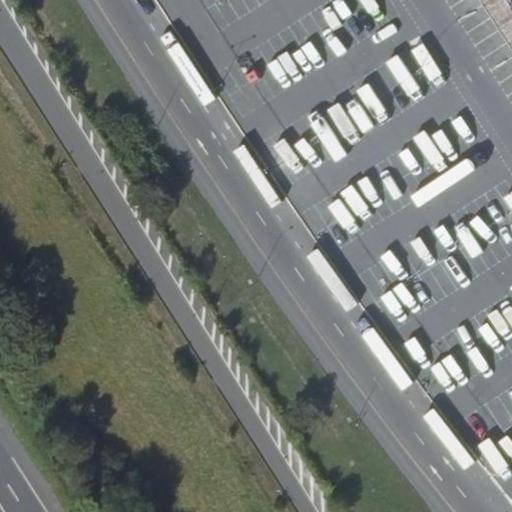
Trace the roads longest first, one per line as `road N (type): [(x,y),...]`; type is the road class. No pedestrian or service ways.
road 1 (unclassified): [(489,511),(321,292),(125,0)]
road 2 (unclassified): [(89,0),(268,272),(444,511)]
road 3 (unclassified): [(0,22),(310,511)]
